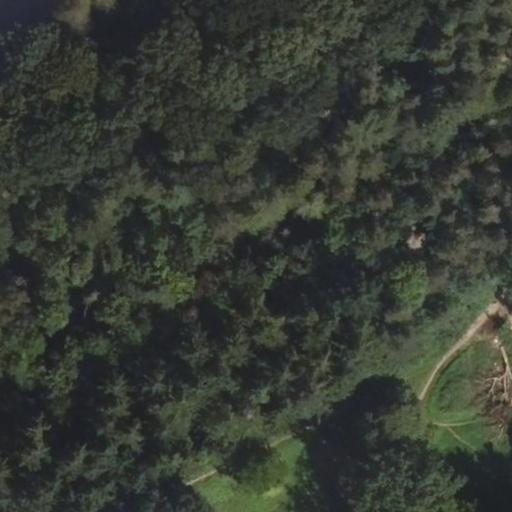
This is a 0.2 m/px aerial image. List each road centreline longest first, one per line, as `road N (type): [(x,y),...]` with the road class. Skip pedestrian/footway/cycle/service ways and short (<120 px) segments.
road 1 (track): [(133,511),(429,373)]
road 2 (track): [(0,79),(112,0)]
road 3 (track): [(511,283),(429,373)]
